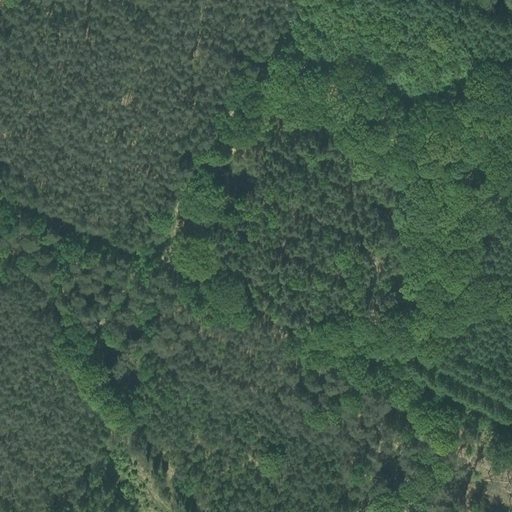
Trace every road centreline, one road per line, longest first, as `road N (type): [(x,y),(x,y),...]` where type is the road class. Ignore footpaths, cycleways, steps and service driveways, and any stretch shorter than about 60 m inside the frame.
road 1 (track): [(152,248),(511,420)]
road 2 (track): [(297,0),(152,248)]
road 3 (track): [(152,248),(0,179)]
